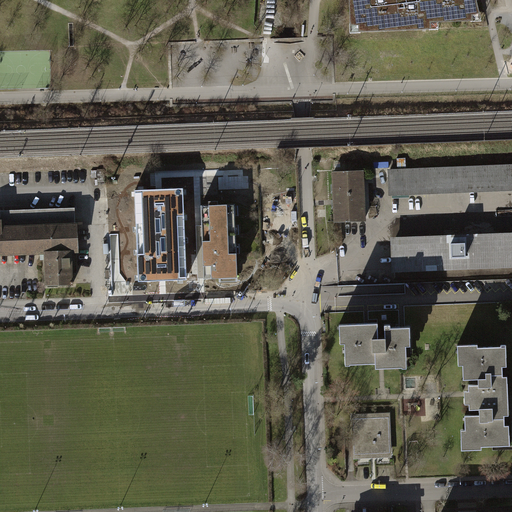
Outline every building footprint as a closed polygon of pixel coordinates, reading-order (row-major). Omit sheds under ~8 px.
[(350,0),(352,25),(360,25),(360,31),(424,29),(430,29),(429,22),(471,20),(472,15),(478,13),(475,1),(474,0),(350,0)] [(399,159),(399,168),(407,168),(407,158),(399,159)] [(511,165),(389,171),(390,191),(511,185),(511,165)] [(335,221),(363,220),(361,171),(333,172),(332,172),(333,202),(333,220),(333,221),(335,221)] [(183,189),(135,191),(138,282),(163,281),(187,280),(183,189)] [(237,208),(202,209),(203,286),(238,285),(237,208)] [(77,221),(0,225),(0,254),(43,252),(45,287),(74,286),(72,252),(79,252),(77,221)] [(511,233),(391,239),(391,245),(419,243),(420,270),(511,265),(511,233)] [(391,245),(392,271),(420,270),(419,243),(391,245)] [(376,338),(376,322),(337,324),(338,334),(342,334),(343,356),(347,356),(348,363),(373,363),(373,367),(400,367),(400,358),(405,358),(404,336),(409,336),(408,326),(388,327),(388,324),(382,324),(383,338),(376,338)] [(466,384),(467,396),(506,395),(506,382),(501,382),(501,357),(505,357),(504,344),(499,344),(499,346),(476,347),(476,344),(455,344),(456,355),(460,355),(461,379),(476,378),(476,384),(466,384)] [(506,395),(467,396),(467,409),(477,408),(477,414),(462,415),(463,438),(459,438),(459,449),(479,449),(479,445),(508,445),(508,434),(504,434),(503,409),(507,409),(506,395)] [(352,454),(388,452),(387,416),(351,418),(352,454)]
